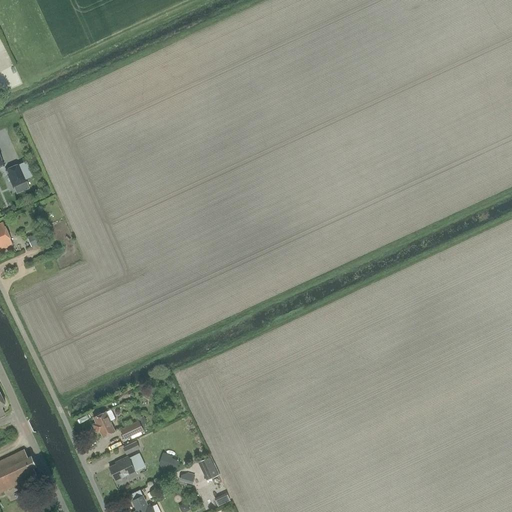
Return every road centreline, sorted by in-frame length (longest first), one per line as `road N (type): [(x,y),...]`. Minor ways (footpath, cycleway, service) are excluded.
road 1 (residential): [(106,511),(0,283)]
road 2 (track): [(0,92),(200,0)]
road 3 (tertiary): [(62,511),(0,376)]
